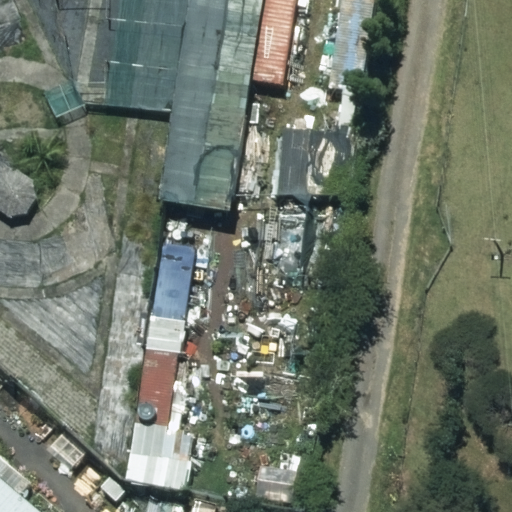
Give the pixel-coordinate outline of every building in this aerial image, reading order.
[(60,0),(85,102),(174,114),(190,0),(60,0)] [(199,0),(167,206),(232,216),(265,0),(199,0)] [(244,361),(272,364),(274,355),(326,362),(357,129),(337,127),(336,137),(289,132),(280,202),(266,200),(244,361)] [(226,405),(241,246),(187,241),(172,400),(226,405)] [(0,511),(38,511),(24,499),(34,487),(0,459),(0,511)]
